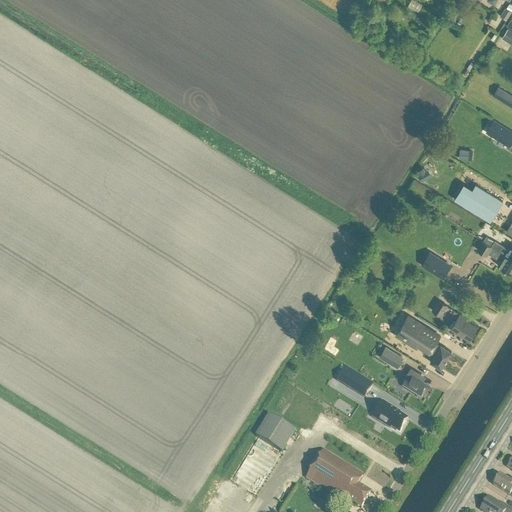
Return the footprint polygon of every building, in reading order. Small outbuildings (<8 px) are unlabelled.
[(507,19),(511,10),(511,9),(506,6),(500,15),(507,19)] [(511,31),(507,29),(501,38),(510,43),(511,40),(511,31)] [(511,94),(498,86),(494,93),(511,104),(511,94)] [(489,109),(498,113),(504,103),(496,98),(489,109)] [(511,131),(493,119),(485,132),(509,147),(511,141),(511,131)] [(472,149),(459,148),(458,158),(471,160),(472,149)] [(502,200),(475,183),(471,190),(463,184),(454,198),(463,204),(490,221),(502,200)] [(511,271),(511,258),(491,245),(482,240),(477,248),(486,254),(488,251),(499,258),(500,257),(502,258),(497,265),(511,273),(511,271)] [(491,245),(511,258),(511,243),(507,250),(505,248),(506,247),(494,240),(491,245)] [(429,252),(421,264),(441,276),(449,264),(429,252)] [(484,271),(494,277),(500,267),(490,260),(484,271)] [(441,315),(447,305),(438,299),(432,309),(441,315)] [(468,340),(477,326),(465,318),(466,317),(460,313),(450,328),(468,340)] [(409,320),(408,322),(404,327),(407,328),(405,332),(404,331),(403,333),(404,333),(402,337),(401,337),(401,338),(416,347),(418,345),(423,348),(429,352),(430,351),(434,354),(430,361),(441,368),(451,351),(440,344),(436,351),(431,349),(440,335),(411,317),(409,320)] [(383,340),(415,360),(419,353),(387,333),(383,340)] [(392,351),(386,360),(397,366),(402,358),(392,351)] [(407,378),(401,387),(418,399),(427,385),(415,378),(418,372),(408,366),(402,376),(407,378)] [(356,375),(347,388),(364,399),(373,386),(356,375)] [(411,420),(403,415),(404,413),(400,411),(387,403),(376,419),(394,429),(394,428),(403,433),(411,420)] [(256,496),(296,433),(269,416),(229,479),(256,496)] [(361,509),(371,493),(358,485),(364,476),(323,451),(306,479),(342,502),(343,501),(350,506),(352,503),(361,509)] [(511,483),(500,476),(493,486),(510,497),(511,493),(511,483)] [(500,506),(488,498),(480,511),(511,511),(511,509),(509,508),(501,503),(500,506)] [(321,504),(331,510),(334,505),(324,499),(321,504)]
